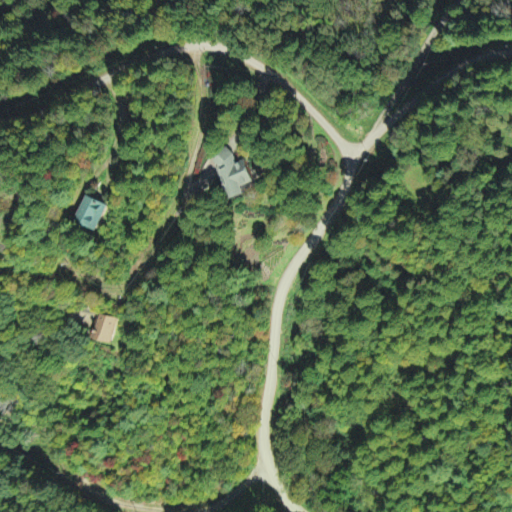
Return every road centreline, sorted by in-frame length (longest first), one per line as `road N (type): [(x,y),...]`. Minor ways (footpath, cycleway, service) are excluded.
road 1 (residential): [(0,118),(28,114),(135,58),(198,44),(268,69),(300,92),(351,160)]
road 2 (residential): [(262,474),(285,279),(327,221),(351,160)]
road 3 (residential): [(0,419),(39,424),(101,496),(122,504),(210,509),(262,474)]
road 4 (residential): [(198,44),(202,120),(191,179),(139,269),(114,294)]
road 5 (residential): [(351,160),(458,0)]
